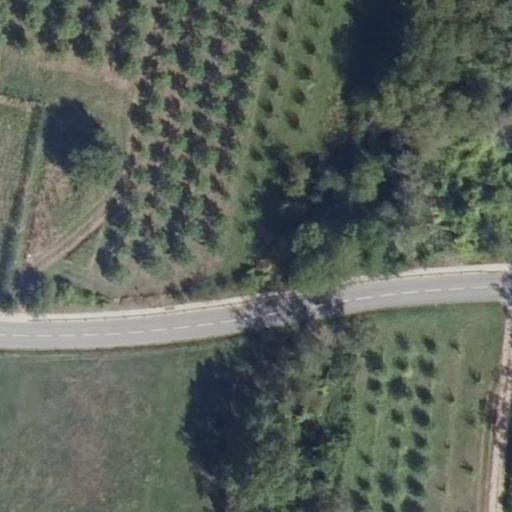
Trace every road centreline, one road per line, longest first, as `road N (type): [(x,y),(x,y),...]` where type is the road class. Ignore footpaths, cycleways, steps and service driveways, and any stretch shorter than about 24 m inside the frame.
road 1 (tertiary): [(511,284),(287,305),(136,331),(0,334)]
road 2 (track): [(498,511),(511,371)]
